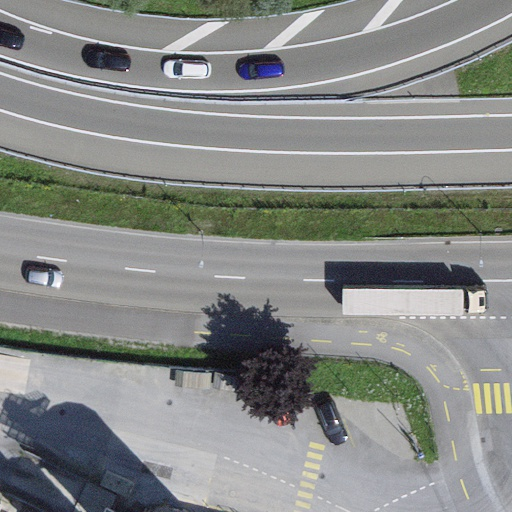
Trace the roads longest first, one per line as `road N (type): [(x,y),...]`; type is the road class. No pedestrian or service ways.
road 1 (motorway): [(0,92),(169,129),(342,139),(511,136)]
road 2 (secondary): [(0,248),(241,277),(511,282)]
road 3 (motorway): [(487,0),(371,43),(273,55),(125,49),(0,13)]
